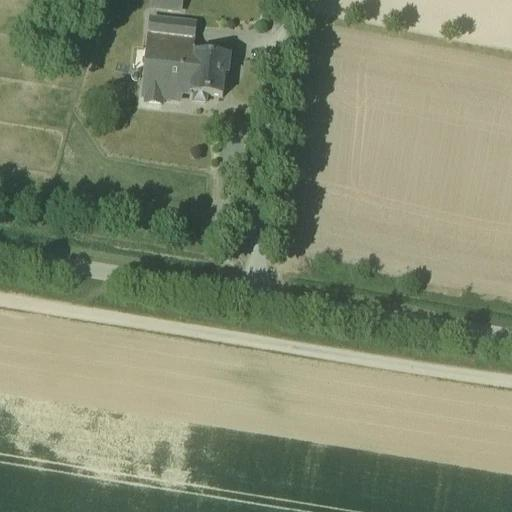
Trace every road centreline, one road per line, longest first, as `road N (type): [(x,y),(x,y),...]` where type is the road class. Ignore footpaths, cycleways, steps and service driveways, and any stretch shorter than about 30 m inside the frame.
road 1 (residential): [(511,338),(0,257)]
road 2 (track): [(0,301),(511,381)]
